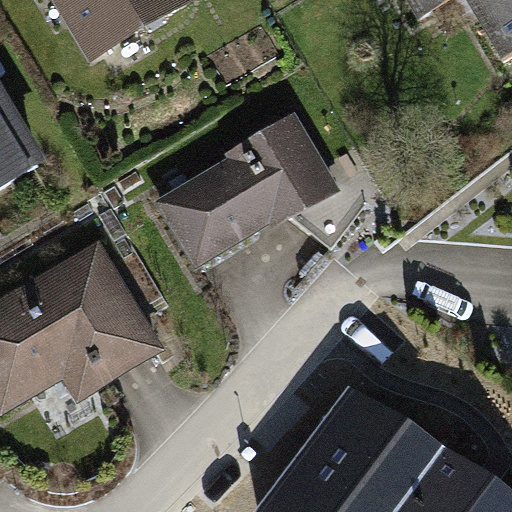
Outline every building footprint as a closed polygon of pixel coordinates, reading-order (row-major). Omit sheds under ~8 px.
[(49,0),(95,76),(220,0),(49,0)] [(395,0),(401,8),(413,0),(395,0)] [(504,94),(511,88),(511,0),(413,0),(401,8),(419,37),(453,15),(504,94)] [(0,210),(51,180),(0,94),(0,210)] [(311,119),(155,209),(197,283),(354,192),(311,119)] [(100,252),(0,306),(0,435),(1,437),(65,402),(75,421),(165,372),(100,252)] [(511,511),(511,499),(348,380),(251,511),(511,511)]
